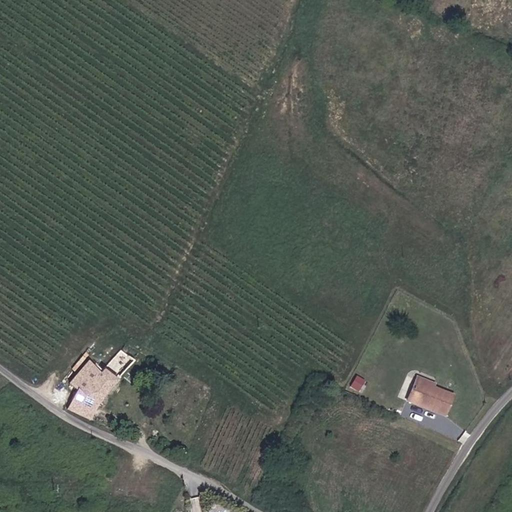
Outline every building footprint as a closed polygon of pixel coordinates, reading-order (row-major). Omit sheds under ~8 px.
[(75,391),(65,408),(88,420),(103,393),(133,362),(119,352),(101,370),(99,369),(97,371),(88,362),(67,384),(75,391)] [(356,375),(351,386),(361,390),(365,378),(356,375)] [(415,380),(438,390),(440,385),(417,376),(415,380)] [(410,392),(407,401),(444,416),(453,395),(438,390),(415,380),(410,392)] [(402,399),(407,401),(410,392),(405,390),(402,399)] [(413,412),(399,406),(396,413),(410,419),(413,412)]
